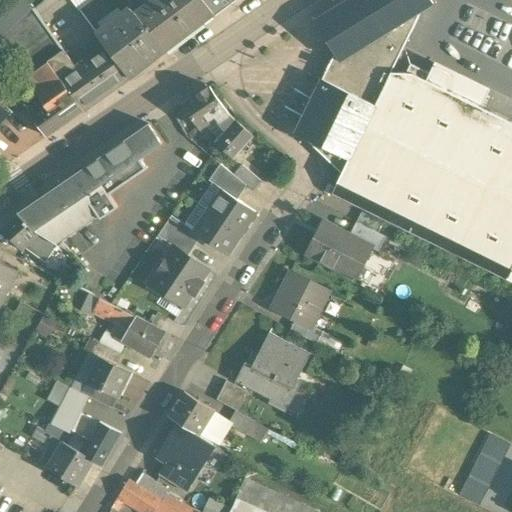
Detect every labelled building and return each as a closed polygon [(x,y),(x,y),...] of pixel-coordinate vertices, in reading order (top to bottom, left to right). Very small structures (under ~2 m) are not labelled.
[(43,0),(41,0),(0,38),(0,48),(21,64),(65,23),(43,0)] [(68,0),(77,11),(90,0),(68,0)] [(120,0),(130,8),(133,11),(136,15),(154,0),(120,0)] [(154,0),(136,15),(164,52),(214,14),(203,0),(154,0)] [(203,0),(214,14),(232,0),(203,0)] [(430,0),(350,0),(314,23),(334,55),(399,57),(421,11),(433,4),(430,0)] [(133,11),(130,8),(95,34),(105,47),(125,73),(147,56),(153,61),(164,52),(136,15),(133,11)] [(105,47),(75,68),(63,52),(46,64),(59,79),(83,112),(115,89),(129,79),(125,73),(105,47)] [(405,74),(391,74),(399,57),(334,55),(295,135),(303,138),(341,175),(333,193),(332,193),(331,195),(511,283),(511,124),(481,109),(462,99),(468,85),(432,68),(429,75),(410,65),(405,74)] [(490,90),(435,63),(432,68),(468,85),(462,99),(481,109),(490,90)] [(33,73),(21,64),(11,73),(24,80),(33,73)] [(83,112),(59,79),(46,64),(33,73),(24,80),(35,92),(52,94),(55,98),(39,109),(30,95),(21,101),(46,138),(83,112)] [(209,88),(182,106),(198,129),(215,118),(218,123),(229,115),(209,88)] [(0,124),(9,115),(0,109),(0,124)] [(253,136),(229,115),(218,123),(226,132),(215,144),(232,159),(253,136)] [(148,125),(17,215),(32,232),(33,231),(43,237),(59,248),(63,242),(98,217),(100,220),(117,209),(108,196),(147,170),(140,160),(162,145),(148,125)] [(246,187),(220,165),(208,182),(222,191),(237,201),(246,187)] [(261,182),(242,166),(234,176),(246,187),(253,192),(261,182)] [(237,201),(222,191),(208,212),(241,234),(255,213),(237,201)] [(241,234),(208,212),(194,232),(201,237),(227,255),(241,234)] [(383,223),(361,213),(356,223),(377,234),(383,223)] [(32,232),(17,215),(1,229),(21,252),(43,237),(33,231),(32,232)] [(194,232),(171,217),(164,227),(194,247),(201,237),(194,232)] [(371,249),(323,225),(307,255),(355,279),(371,249)] [(194,247),(164,227),(157,237),(173,248),(187,257),(194,247)] [(187,257),(173,248),(148,284),(183,307),(192,295),(195,298),(204,285),(200,282),(208,271),(187,257)] [(0,307),(17,272),(0,263),(0,307)] [(328,293),(290,273),(272,309),(310,328),(328,293)] [(135,318),(121,311),(116,320),(130,327),(135,318)] [(165,333),(135,318),(130,327),(122,343),(152,358),(165,333)] [(310,355),(269,334),(252,368),(244,364),(234,383),(283,408),(310,355)] [(121,356),(97,344),(91,356),(100,360),(100,359),(115,367),(121,356)] [(115,367),(100,359),(100,360),(91,356),(77,385),(86,389),(82,395),(89,399),(106,407),(111,397),(119,400),(120,398),(118,397),(129,374),(115,367)] [(247,395),(226,384),(217,402),(235,412),(237,413),(247,395)] [(82,395),(69,389),(44,432),(76,451),(80,445),(73,441),(75,436),(70,433),(89,399),(82,395)] [(213,411),(183,393),(168,418),(179,425),(197,436),(213,411)] [(237,413),(235,412),(227,426),(246,436),(254,422),(237,413)] [(99,424),(89,443),(76,435),(75,436),(73,441),(80,445),(76,451),(93,461),(102,465),(120,434),(99,424)] [(168,464),(193,479),(214,446),(197,436),(179,425),(158,458),(168,464)] [(44,432),(35,427),(30,436),(56,451),(46,469),(77,488),(93,461),(76,451),(44,432)] [(235,436),(224,430),(215,445),(227,451),(235,436)] [(185,492),(193,479),(168,464),(160,477),(185,492)] [(167,493),(140,476),(135,485),(161,502),(164,497),(167,493)] [(135,485),(128,481),(117,499),(138,511),(154,511),(161,502),(135,485)] [(195,511),(164,497),(161,502),(154,511),(195,511)] [(231,511),(227,511),(207,503),(202,511),(255,511),(235,503),(231,511)]
